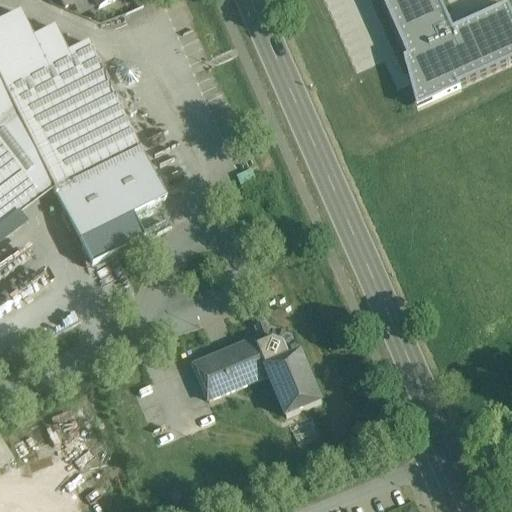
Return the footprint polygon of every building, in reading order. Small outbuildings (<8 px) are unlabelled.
[(60,0),(64,8),(80,0),(92,0),(97,8),(97,10),(116,0),(60,0)] [(446,0),(376,0),(404,60),(413,114),(511,69),(511,6),(509,0),(457,23),(446,0)] [(87,45),(66,56),(53,30),(31,41),(19,15),(0,24),(0,88),(52,193),(54,197),(55,197),(79,244),(165,201),(87,45)] [(0,88),(0,232),(52,193),(0,88)] [(266,324),(255,329),(258,337),(253,339),(255,343),(250,345),(251,345),(243,348),(236,351),(229,354),(208,363),(199,367),(198,367),(194,369),(209,404),(269,378),(287,420),(322,405),(320,402),(316,392),(316,391),(314,385),(313,386),(309,375),(307,369),(306,369),(302,359),(303,359),(301,356),(300,356),(292,338),(273,330),(270,332),(266,324)] [(0,441),(0,464),(10,458),(0,441)]
